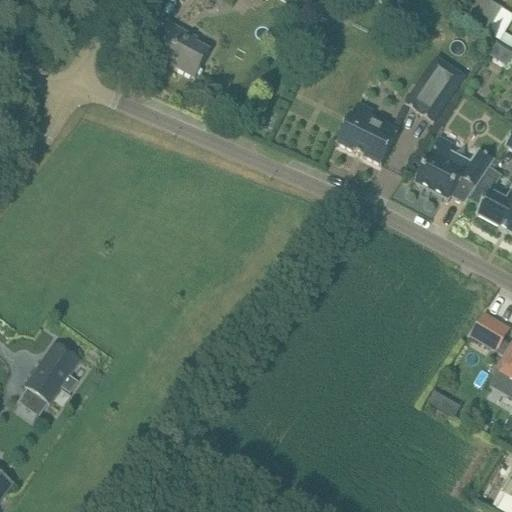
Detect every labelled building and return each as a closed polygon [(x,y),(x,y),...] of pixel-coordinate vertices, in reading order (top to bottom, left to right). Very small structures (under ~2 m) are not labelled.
[(309,0),(281,0),(282,0),(306,16),(314,3),(309,0)] [(197,41),(170,26),(156,53),(178,66),(176,69),(195,80),(210,53),(195,45),(197,41)] [(511,55),(496,46),(489,57),(506,68),(511,59),(511,55)] [(434,126),(465,79),(437,60),(405,107),(434,126)] [(382,168),(397,138),(396,137),(399,133),(371,119),(369,123),(352,115),(337,146),(382,168)] [(471,165),(450,154),(453,146),(440,140),(416,186),(449,203),(461,179),(476,190),(494,163),(479,153),(471,165)] [(490,171),(479,186),(490,193),(491,194),(502,179),(490,171)] [(490,193),(479,186),(470,200),(482,207),(490,193)] [(477,218),(511,236),(511,194),(507,202),(491,194),(490,193),(482,207),(477,218)] [(484,317),(471,338),(497,353),(506,359),(489,388),(511,401),(511,348),(503,343),(510,332),(484,317)] [(79,363),(70,357),(54,346),(24,389),(49,406),(60,390),(69,396),(77,385),(68,378),(79,363)] [(0,479),(0,506),(13,490),(0,479)] [(511,511),(511,482),(498,509),(504,511),(511,511)]
